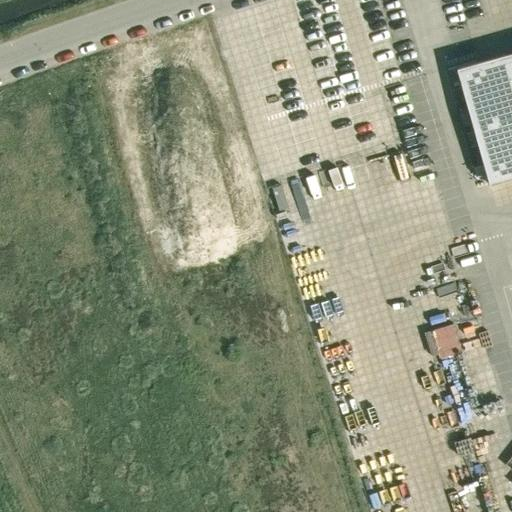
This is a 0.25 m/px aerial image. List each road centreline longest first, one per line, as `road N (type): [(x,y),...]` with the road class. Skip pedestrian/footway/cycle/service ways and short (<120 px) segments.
road 1 (unknown): [(415,0),(452,167),(466,193),(511,211)]
road 2 (unclassified): [(0,58),(163,0)]
